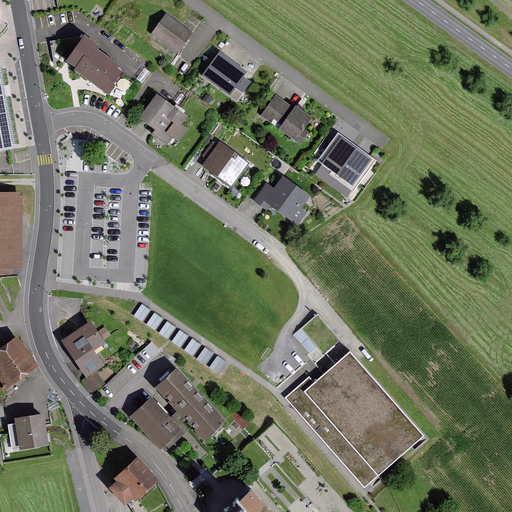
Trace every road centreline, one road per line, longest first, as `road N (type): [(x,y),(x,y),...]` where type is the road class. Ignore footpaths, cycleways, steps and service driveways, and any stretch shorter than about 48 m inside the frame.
road 1 (unclassified): [(86,408),(55,372),(35,318),(47,205),(37,121)]
road 2 (residential): [(270,246),(103,125),(73,117),(37,121)]
road 3 (residential): [(383,143),(190,0)]
road 4 (unclassified): [(185,511),(144,452),(86,408)]
road 5 (unclassified): [(37,121),(17,0)]
